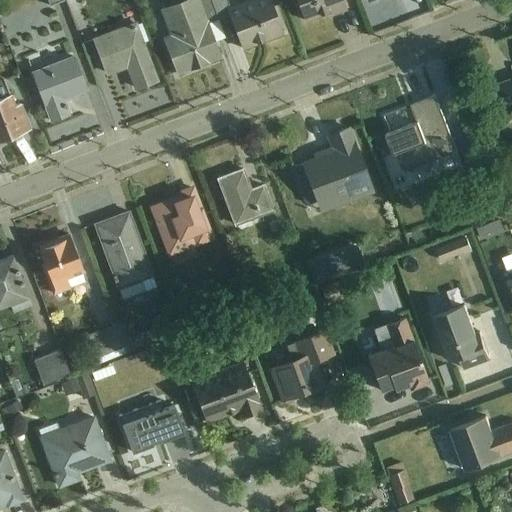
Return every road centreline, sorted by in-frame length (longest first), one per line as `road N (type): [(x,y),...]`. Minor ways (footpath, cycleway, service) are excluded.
road 1 (residential): [(0,204),(511,10)]
road 2 (residential): [(210,511),(340,464),(341,451),(333,437),(199,483)]
